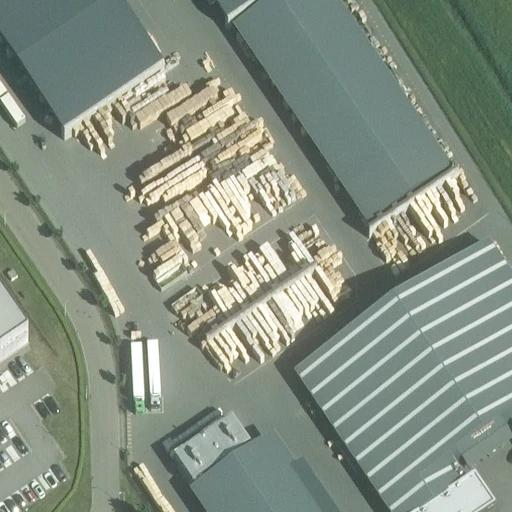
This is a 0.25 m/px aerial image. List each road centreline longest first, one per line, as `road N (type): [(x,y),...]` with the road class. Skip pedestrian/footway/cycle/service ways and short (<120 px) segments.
road 1 (unknown): [(260,397),(199,390),(174,374),(0,91)]
road 2 (unknown): [(195,0),(347,224),(368,278),(358,314)]
road 3 (unclassified): [(101,511),(105,405),(97,349),(78,304),(0,189)]
road 4 (unknown): [(352,511),(282,403),(260,397)]
road 5 (unknown): [(358,314),(260,397)]
